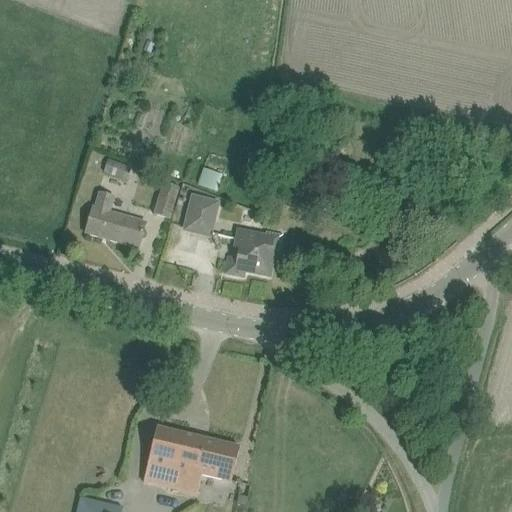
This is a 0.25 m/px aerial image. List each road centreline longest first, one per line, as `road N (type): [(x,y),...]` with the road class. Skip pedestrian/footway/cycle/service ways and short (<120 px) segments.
road 1 (tertiary): [(0,266),(283,341)]
road 2 (unclassified): [(442,508),(511,244)]
road 3 (tertiary): [(283,341),(349,341),(431,309),(511,244)]
road 4 (unclassified): [(442,508),(337,380),(283,341)]
